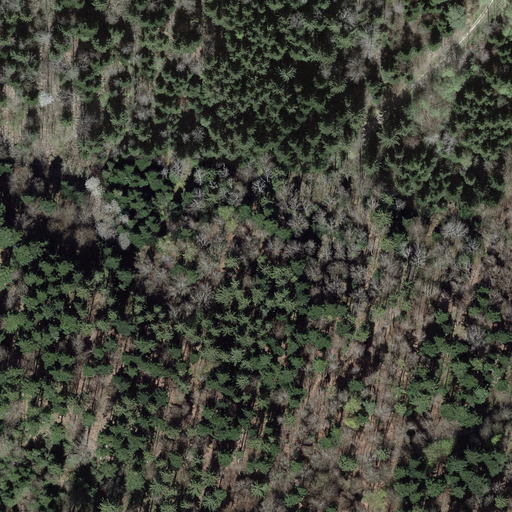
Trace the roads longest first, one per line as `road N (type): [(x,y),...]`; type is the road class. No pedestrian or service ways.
road 1 (track): [(511,384),(484,414),(396,462),(316,470),(240,511)]
road 2 (track): [(374,136),(483,0)]
